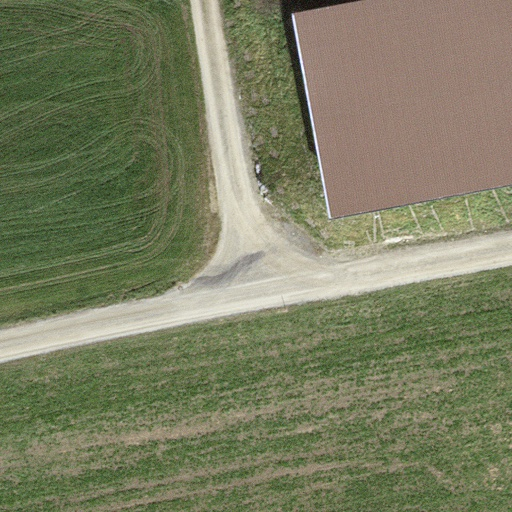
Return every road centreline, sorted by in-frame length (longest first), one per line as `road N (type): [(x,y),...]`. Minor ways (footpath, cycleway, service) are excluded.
road 1 (track): [(511,249),(255,292),(0,352)]
road 2 (track): [(206,0),(255,292)]
